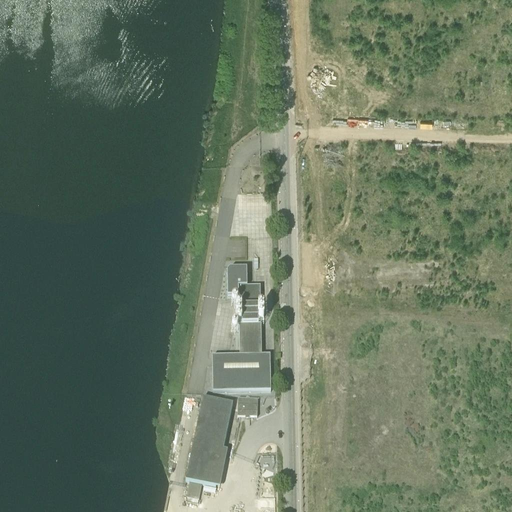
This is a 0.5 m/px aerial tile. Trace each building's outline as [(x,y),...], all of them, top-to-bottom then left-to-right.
[(246,288),(245,275),(225,275),(227,302),(237,301),(237,289),(246,288)] [(254,358),(262,358),(260,289),(238,289),(239,358),(246,358),(246,362),(214,362),(213,393),(264,393),(264,362),(254,362),(254,358)] [(227,453),(223,452),(233,406),(203,400),(185,483),(220,490),(227,453)] [(238,418),(258,419),(258,400),(238,400),(238,418)] [(256,462),(256,480),(276,480),(276,462),(256,462)] [(186,499),(199,502),(201,488),(189,485),(186,499)]
